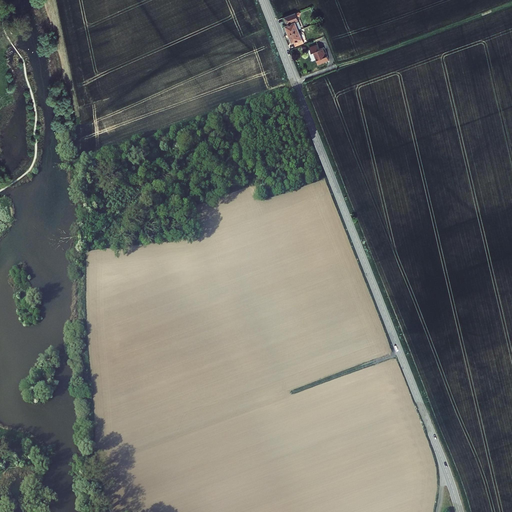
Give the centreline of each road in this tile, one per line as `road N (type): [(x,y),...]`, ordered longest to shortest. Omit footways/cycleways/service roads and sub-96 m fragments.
road 1 (tertiary): [(262,0),(446,470)]
road 2 (track): [(294,81),(511,3)]
